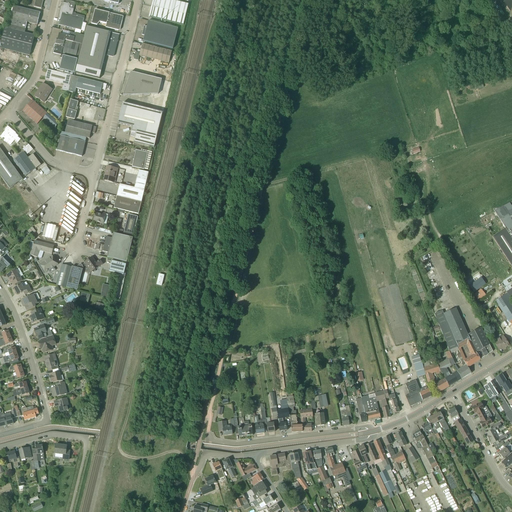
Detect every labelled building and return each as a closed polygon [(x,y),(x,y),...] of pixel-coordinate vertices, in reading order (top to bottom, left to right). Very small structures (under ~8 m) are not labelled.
[(35,0),(34,7),(41,8),(43,0),(35,0)] [(186,15),(188,4),(170,0),(153,0),(151,7),(186,15)] [(511,0),(501,0),(500,1),(501,1),(503,0),(510,9),(511,11),(511,0)] [(81,31),(85,16),(76,14),(75,16),(72,16),(74,9),(69,8),(70,4),(63,2),(58,19),(60,19),(59,25),(81,31)] [(27,23),(37,25),(40,13),(14,6),(9,25),(26,29),(27,23)] [(149,17),(183,26),(186,15),(151,7),(149,17)] [(95,9),(93,19),(92,24),(97,25),(100,22),(106,24),(106,27),(118,30),(120,29),(123,16),(95,9)] [(144,36),(143,41),(172,49),(177,28),(148,21),(147,27),(144,26),(142,35),(144,36)] [(120,35),(111,33),(111,32),(86,26),(78,61),(75,74),(99,80),(105,55),(113,57),(114,56),(119,35),(120,35)] [(4,28),(0,45),(0,48),(14,52),(19,32),(4,28)] [(14,52),(29,55),(34,36),(19,32),(14,52)] [(53,53),(61,55),(76,59),(79,44),(73,43),(74,38),(59,34),(58,39),(57,39),(53,53)] [(172,51),(142,44),(140,53),(136,52),(134,60),(138,61),(139,56),(169,63),(172,51)] [(75,74),(78,61),(63,57),(60,70),(75,74)] [(48,70),(45,80),(64,84),(62,90),(68,92),(72,76),(71,76),(48,70)] [(123,96),(158,94),(162,80),(131,72),(132,73),(132,75),(131,75),(130,79),(131,79),(128,90),(127,90),(126,92),(127,92),(127,94),(123,96)] [(76,88),(100,94),(101,89),(105,90),(107,85),(72,76),(68,92),(75,93),(76,88)] [(44,103),(53,90),(43,84),(35,96),(44,103)] [(37,124),(42,119),(53,129),(58,124),(47,113),(32,100),(22,111),(37,124)] [(68,110),(66,119),(75,121),(77,112),(78,108),(77,107),(78,102),(71,100),(68,110)] [(163,113),(122,103),(117,124),(132,127),(130,132),(156,138),(163,113)] [(96,127),(84,124),(68,120),(65,133),(89,139),(91,133),(95,134),(96,127)] [(16,133),(8,126),(5,130),(6,131),(0,137),(2,139),(2,140),(3,141),(4,140),(10,145),(14,140),(16,142),(15,143),(17,144),(22,138),(19,135),(19,136),(16,133)] [(156,138),(130,132),(129,136),(135,137),(134,142),(154,147),(156,138)] [(82,157),(84,148),(85,142),(60,136),(56,150),(82,157)] [(23,149),(26,154),(33,149),(29,144),(23,149)] [(0,148),(0,175),(10,189),(23,179),(0,148)] [(144,170),(148,152),(134,149),(134,151),(135,151),(133,159),(134,160),(132,167),(144,170)] [(36,169),(24,152),(13,160),(25,177),(36,169)] [(29,158),(36,169),(42,165),(34,154),(29,158)] [(45,175),(50,171),(47,166),(42,170),(45,175)] [(116,168),(107,166),(106,171),(107,171),(104,181),(112,183),(116,168)] [(140,169),(136,187),(145,189),(149,171),(140,169)] [(117,197),(141,203),(144,190),(120,184),(117,197)] [(141,203),(117,197),(114,208),(138,214),(141,203)] [(511,207),(510,203),(494,211),(505,228),(491,236),(511,267),(511,265),(511,207)] [(102,212),(101,215),(95,213),(93,221),(103,224),(106,213),(102,212)] [(128,214),(123,234),(133,236),(138,217),(128,214)] [(42,237),(55,240),(58,227),(45,224),(42,237)] [(28,231),(32,235),(36,232),(32,227),(28,231)] [(113,237),(106,236),(103,251),(109,253),(108,257),(128,262),(135,237),(133,236),(123,234),(114,231),(113,237)] [(39,251),(47,253),(52,254),(54,246),(35,241),(31,255),(38,257),(39,251)] [(3,271),(3,270),(6,267),(8,269),(17,259),(13,255),(10,258),(12,259),(8,263),(3,257),(0,259),(0,260),(1,262),(0,262),(0,272),(2,271),(3,271)] [(40,265),(45,273),(58,265),(52,257),(40,265)] [(92,258),(85,263),(91,272),(92,272),(93,273),(95,272),(95,270),(103,264),(100,261),(96,263),(92,258)] [(126,264),(111,261),(109,271),(124,274),(126,264)] [(66,288),(77,291),(83,267),(81,264),(77,266),(77,268),(72,267),(66,288)] [(72,267),(62,265),(56,285),(66,288),(72,267)] [(14,285),(22,281),(20,277),(18,278),(17,275),(18,274),(16,270),(7,275),(11,283),(12,282),(14,285)] [(481,278),(469,286),(474,292),(485,284),(481,278)] [(14,289),(18,295),(24,292),(25,295),(32,291),(28,285),(25,287),(23,283),(14,289)] [(481,289),(474,294),(479,301),(486,295),(481,289)] [(61,298),(63,300),(65,299),(68,303),(78,296),(75,292),(68,296),(67,294),(61,298)] [(35,294),(21,300),(24,307),(25,306),(27,311),(35,307),(35,305),(39,303),(38,300),(40,299),(38,293),(35,294)] [(511,300),(507,293),(495,301),(508,322),(509,321),(511,325),(511,300)] [(468,335),(456,308),(443,314),(456,341),(468,335)] [(30,317),(32,324),(41,320),(40,316),(43,315),(40,309),(31,312),(32,316),(30,317)] [(443,314),(442,311),(434,314),(449,350),(457,347),(458,346),(456,341),(443,314)] [(46,332),(46,330),(44,325),(38,327),(38,328),(34,329),(37,337),(38,336),(40,340),(53,336),(53,335),(52,335),(51,331),(46,332)] [(481,327),(468,335),(471,342),(477,353),(490,345),(481,327)] [(11,336),(8,330),(1,333),(0,333),(0,337),(2,336),(3,339),(11,336)] [(466,365),(468,368),(480,360),(477,353),(471,342),(468,335),(456,341),(458,346),(457,347),(463,359),(463,360),(464,362),(466,365)] [(13,342),(11,336),(3,339),(5,342),(1,343),(2,346),(6,344),(13,342)] [(55,345),(56,344),(53,337),(39,342),(41,349),(43,349),(44,353),(53,350),(51,344),(55,343),(55,345)] [(509,346),(505,338),(502,340),(500,338),(494,342),(498,349),(501,347),(502,349),(509,346)] [(480,360),(493,351),(490,345),(477,353),(480,360)] [(10,356),(17,353),(15,347),(4,351),(5,354),(9,352),(10,356)] [(10,362),(12,361),(19,359),(17,353),(10,356),(3,358),(5,364),(10,362)] [(54,354),(45,357),(46,361),(45,361),(47,368),(48,368),(49,371),(58,369),(58,366),(56,366),(54,360),(56,360),(54,354)] [(425,375),(423,367),(419,354),(412,357),(414,366),(417,377),(425,375)] [(444,379),(449,386),(461,379),(457,371),(450,375),(446,368),(451,366),(451,365),(448,360),(448,359),(438,363),(438,365),(440,371),(444,379)] [(69,373),(76,371),(75,364),(61,368),(62,371),(69,370),(69,373)] [(423,367),(425,375),(428,386),(435,382),(432,373),(440,371),(438,365),(435,365),(434,364),(423,367)] [(15,373),(22,370),(21,365),(10,368),(10,371),(14,370),(15,373)] [(456,371),(457,371),(461,379),(462,379),(471,373),(468,368),(466,365),(456,371)] [(14,379),(17,378),(24,376),(22,370),(15,373),(16,376),(13,377),(14,379)] [(53,383),(59,382),(62,381),(60,376),(59,372),(51,374),(52,376),(49,376),(50,382),(53,381),(53,383)] [(502,375),(496,379),(500,386),(501,385),(505,392),(511,387),(508,381),(506,382),(502,375)] [(437,393),(449,386),(444,379),(433,385),(437,393)] [(410,406),(423,401),(419,392),(418,390),(419,389),(416,380),(405,384),(409,394),(406,396),(410,406)] [(67,394),(64,382),(63,382),(59,383),(56,384),(57,387),(52,389),(54,397),(67,394)] [(490,382),(483,386),(485,390),(484,391),(489,399),(493,396),(494,397),(498,395),(490,382)] [(419,392),(423,401),(432,396),(428,389),(426,386),(419,389),(418,390),(419,392)] [(18,397),(22,396),(29,393),(28,388),(20,390),(17,391),(18,397)] [(380,400),(384,418),(390,417),(388,407),(386,399),(384,391),(375,393),(375,394),(376,397),(377,401),(380,400)] [(390,406),(393,414),(399,412),(395,395),(388,396),(389,398),(390,401),(388,402),(390,406)] [(377,401),(376,397),(371,398),(366,399),(368,412),(370,412),(372,421),(373,421),(380,419),(377,401)] [(70,403),(68,404),(66,398),(57,401),(54,402),(55,405),(58,405),(60,412),(69,410),(71,409),(70,403)] [(356,399),(361,423),(364,422),(365,423),(366,423),(366,422),(367,422),(365,413),(362,400),(361,398),(356,399)] [(365,413),(367,422),(372,421),(370,412),(368,412),(366,399),(362,400),(365,413)] [(479,417),(488,412),(485,407),(483,409),(480,403),(471,408),(474,413),(477,412),(478,413),(477,414),(479,417)] [(341,411),(343,426),(349,425),(348,417),(347,418),(347,413),(350,413),(348,405),(345,406),(346,410),(341,411)] [(27,408),(30,419),(36,417),(35,415),(39,414),(37,408),(34,409),(33,406),(27,408)] [(255,425),(256,434),(264,433),(263,426),(267,425),(266,420),(264,407),(260,408),(262,420),(257,421),(258,424),(255,425)] [(22,413),(24,421),(30,419),(27,408),(26,408),(21,409),(22,414),(22,413)] [(289,416),(288,408),(281,409),(277,410),(278,419),(290,417),(289,416)] [(460,419),(455,408),(448,412),(451,418),(452,418),(454,423),(454,422),(460,419)] [(7,426),(8,425),(8,426),(10,425),(13,424),(12,419),(17,417),(15,411),(15,409),(11,410),(12,416),(5,418),(7,426)] [(302,432),(311,432),(311,424),(306,424),(305,418),(313,417),(312,409),(299,411),(300,418),(301,418),(301,425),(302,432)] [(489,411),(488,412),(479,417),(481,420),(482,421),(479,423),(482,428),(492,423),(489,418),(492,416),(489,412),(489,411)] [(448,426),(443,419),(440,412),(433,416),(436,423),(438,422),(439,423),(445,434),(450,431),(448,426)] [(317,426),(325,425),(323,413),(315,415),(317,426)] [(297,425),(296,415),(289,416),(290,417),(292,432),(302,432),(301,425),(297,425)] [(427,419),(428,422),(430,426),(432,429),(433,432),(435,435),(436,434),(438,439),(440,438),(438,433),(436,430),(440,428),(438,424),(437,424),(436,423),(433,416),(427,419)] [(462,423),(460,419),(454,422),(459,430),(467,445),(473,442),(463,423),(462,423)] [(226,421),(218,422),(219,432),(223,431),(224,436),(232,434),(232,430),(235,430),(235,427),(234,427),(234,424),(230,424),(231,426),(226,426),(226,421)] [(244,422),(245,425),(246,436),(253,435),(251,425),(248,425),(247,421),(244,422)] [(267,425),(268,433),(275,432),(274,422),(267,423),(267,425)] [(430,426),(428,422),(421,426),(424,433),(426,436),(433,432),(432,429),(430,426)] [(500,423),(488,429),(490,432),(485,434),(488,439),(499,434),(497,430),(502,427),(500,423)] [(245,425),(238,426),(239,437),(246,436),(245,425)] [(424,439),(420,431),(413,435),(417,443),(420,441),(423,448),(422,448),(431,466),(437,463),(431,452),(428,445),(424,439)] [(404,440),(401,432),(395,435),(400,447),(407,445),(404,439),(404,440)] [(508,439),(506,434),(503,436),(501,432),(499,434),(488,439),(491,445),(496,442),(497,445),(508,439)] [(386,446),(391,457),(394,455),(392,450),(390,445),(392,444),(389,436),(383,439),(386,446)] [(382,461),(384,467),(389,465),(379,440),(374,442),(378,452),(382,461)] [(371,443),(366,445),(374,462),(378,460),(371,443)] [(44,454),(42,445),(35,446),(36,449),(32,449),(33,458),(34,464),(38,464),(38,462),(41,461),(40,455),(44,454)] [(66,450),(67,446),(56,445),(55,454),(63,455),(62,460),(69,460),(69,455),(66,455),(66,450)] [(361,446),(361,447),(358,448),(359,450),(362,457),(365,464),(369,463),(366,455),(367,454),(363,445),(362,446),(361,446)] [(410,458),(416,454),(412,447),(406,451),(410,458)] [(29,448),(19,450),(21,460),(32,458),(29,448)] [(333,476),(335,481),(342,478),(346,487),(350,485),(342,463),(335,465),(332,456),(334,456),(334,453),(332,448),(324,450),(333,477),(333,476)] [(500,456),(503,459),(510,453),(505,448),(498,455),(499,456),(500,456)] [(352,460),(353,462),(356,469),(366,465),(365,464),(362,457),(359,450),(353,453),(353,454),(354,456),(355,459),(353,460),(352,460)] [(7,453),(9,461),(12,460),(13,461),(14,461),(15,462),(14,462),(15,466),(15,467),(18,467),(17,462),(17,459),(15,451),(7,453)] [(303,453),(306,465),(308,470),(316,468),(314,463),(313,463),(310,452),(310,451),(303,453)] [(322,464),(320,451),(310,452),(313,463),(314,463),(316,468),(317,469),(323,486),(324,486),(330,483),(331,483),(329,478),(328,479),(323,467),(318,468),(318,464),(322,464)] [(394,464),(395,466),(399,464),(406,461),(404,456),(402,452),(395,455),(394,455),(391,457),(391,458),(393,463),(394,464)] [(299,462),(297,453),(289,455),(291,463),(293,469),(299,468),(298,462),(299,462)] [(285,456),(285,454),(270,456),(272,469),(270,469),(271,476),(278,475),(276,468),(286,467),(286,471),(292,470),(291,463),(289,455),(285,456)] [(511,455),(511,454),(502,463),(506,467),(511,461),(511,455)] [(222,462),(226,471),(228,470),(231,476),(235,474),(234,470),(236,469),(232,460),(230,461),(229,459),(222,462)] [(222,469),(219,462),(212,465),(217,475),(220,474),(218,471),(222,469)] [(251,466),(245,470),(241,462),(237,464),(242,476),(246,475),(249,473),(254,471),(256,469),(254,465),(251,466)] [(446,470),(442,473),(450,487),(454,486),(452,482),(454,480),(460,490),(464,487),(456,472),(455,473),(453,469),(449,471),(448,469),(446,470)] [(409,470),(405,473),(409,481),(414,478),(409,470)] [(388,494),(395,490),(393,485),(390,478),(387,472),(386,471),(379,474),(379,475),(388,494)] [(253,486),(264,480),(259,473),(251,479),(253,482),(251,483),(253,486)] [(203,496),(213,491),(211,485),(216,483),(213,476),(205,479),(208,486),(200,489),(203,496)] [(251,489),(255,495),(257,494),(259,497),(265,494),(267,493),(265,490),(266,489),(262,482),(251,489)] [(332,488),(330,483),(324,486),(327,492),(329,491),(328,489),(332,488)] [(267,497),(265,494),(259,497),(256,500),(257,503),(263,500),(266,504),(273,501),(270,496),(267,497)] [(244,506),(241,498),(235,500),(238,508),(244,506)] [(386,511),(381,500),(379,501),(380,503),(377,505),(380,511),(386,511)] [(41,503),(32,508),(34,511),(43,507),(41,503)]
